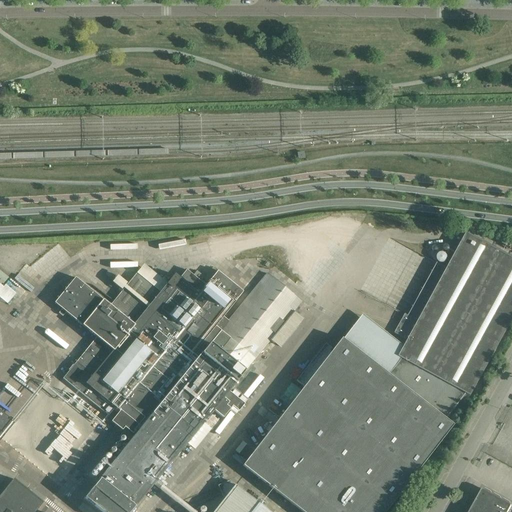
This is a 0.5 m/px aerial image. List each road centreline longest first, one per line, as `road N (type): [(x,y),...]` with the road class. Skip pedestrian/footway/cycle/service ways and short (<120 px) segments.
road 1 (tertiary): [(511,202),(343,184),(217,201),(0,213)]
road 2 (tertiary): [(0,230),(222,218),(341,202),(511,220)]
road 3 (residential): [(0,12),(265,10)]
road 4 (residential): [(511,14),(265,10)]
road 5 (unclassified): [(435,511),(511,373)]
